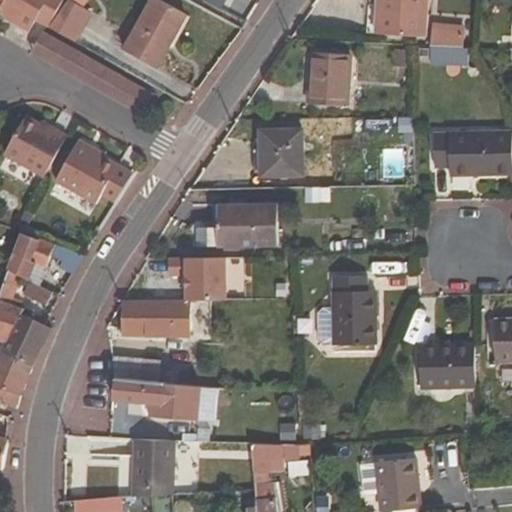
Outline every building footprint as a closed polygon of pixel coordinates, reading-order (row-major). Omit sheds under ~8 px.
[(0,0),(0,10),(17,20),(15,24),(29,32),(46,0),(0,0)] [(67,0),(48,27),(65,37),(76,43),(93,13),(83,7),(88,0),(67,0)] [(159,0),(151,0),(124,50),(157,69),(187,16),(159,0)] [(378,0),(377,33),(426,36),(428,0),(378,0)] [(432,47),(466,48),(467,26),(433,25),(432,47)] [(141,112),(154,87),(42,30),(30,55),(141,112)] [(432,65),(469,67),(469,48),(466,48),(432,47),(432,65)] [(310,104),(349,106),(352,55),(313,53),(310,104)] [(44,176),(67,135),(52,127),(50,132),(24,117),(4,154),(44,176)] [(263,177),(305,176),(303,130),(262,131),(263,177)] [(450,169),(450,177),(511,176),(511,131),(435,133),(436,170),(450,169)] [(81,139),(57,181),(97,203),(102,195),(115,203),(134,173),(93,150),(95,147),(81,139)] [(309,200),(331,199),(330,187),(309,188),(309,200)] [(279,204),(220,205),(220,228),(198,228),(198,247),(280,246),(279,204)] [(66,288),(86,255),(24,232),(10,270),(23,277),(30,280),(40,285),(52,257),(64,261),(61,268),(65,270),(58,283),(66,288)] [(230,258),(171,259),(171,276),(189,276),(189,300),(194,300),(230,300),(230,258)] [(13,303),(23,277),(10,270),(0,297),(0,339),(5,324),(19,326),(26,314),(22,313),(24,308),(13,303)] [(334,345),(378,345),(378,291),(369,291),(369,276),(333,277),(334,345)] [(23,294),(47,306),(54,292),(40,285),(30,280),(23,294)] [(126,300),(125,336),(185,337),(186,300),(126,300)] [(185,337),(193,338),(194,300),(189,300),(186,300),(185,337)] [(0,348),(0,353),(34,366),(54,327),(48,324),(26,314),(19,326),(5,324),(0,339),(0,340),(3,342),(0,348)] [(511,318),(495,319),(497,364),(511,363),(511,318)] [(420,345),(421,390),(477,388),(476,343),(420,345)] [(0,401),(17,407),(34,366),(0,353),(0,401)] [(161,382),(161,362),(114,360),(116,379),(161,382)] [(177,401),(178,400),(172,399),(173,383),(161,382),(116,379),(114,400),(153,404),(152,410),(176,412),(177,401)] [(178,400),(177,401),(198,403),(199,400),(200,386),(184,384),(173,383),(172,399),(178,400)] [(217,407),(234,408),(235,389),(200,386),(199,400),(218,402),(217,407)] [(0,469),(2,470),(9,438),(1,436),(1,434),(0,433),(0,469)] [(134,496),(175,494),(177,441),(135,439),(134,496)] [(301,444),(252,444),(256,483),(272,481),(271,460),(302,458),(301,444)] [(418,458),(378,461),(381,510),(421,507),(420,491),(416,492),(415,481),(420,480),(418,458)] [(256,485),(256,489),(257,511),(280,511),(276,482),(256,485)] [(75,511),(119,511),(124,511),(122,497),(103,499),(75,501),(75,511)]
